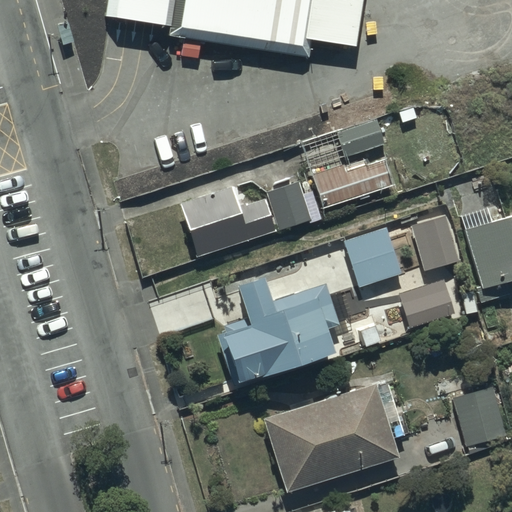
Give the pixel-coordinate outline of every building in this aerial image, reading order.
[(166,21),(168,0),(102,0),(101,10),(166,21)] [(168,0),(166,21),(164,30),(305,52),(308,31),(352,38),(357,0),(168,0)] [(372,118),(331,132),(340,156),(380,142),(372,118)] [(343,164),(308,175),(319,209),(390,186),(381,159),(345,170),(343,164)] [(308,220),(296,182),(263,193),(275,231),(308,220)] [(176,204),(193,257),(273,231),(263,198),(235,207),(228,187),(176,204)] [(508,293),(505,282),(511,279),(511,214),(491,220),(487,205),(456,214),(479,289),(474,290),(477,302),(508,293)] [(442,216),(408,225),(420,270),(454,261),(442,216)] [(383,226),(339,240),(355,288),(398,274),(383,226)] [(265,302),(256,276),(229,286),(239,318),(218,324),(220,330),(211,333),(230,385),(327,351),(320,331),(335,326),(334,321),(347,316),(337,288),(324,293),(321,283),(265,302)] [(440,280),(395,294),(405,328),(450,314),(440,280)] [(370,383),(258,417),(281,493),(394,459),(370,383)] [(492,387),(450,398),(463,448),(467,447),(468,454),(498,446),(495,437),(504,435),(492,387)]
